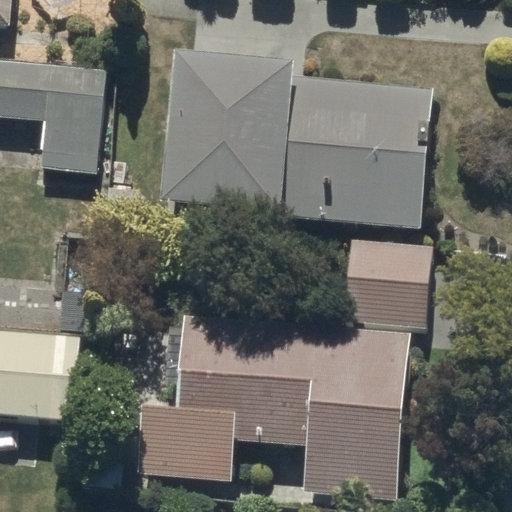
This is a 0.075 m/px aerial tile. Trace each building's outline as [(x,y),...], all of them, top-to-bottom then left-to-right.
[(0,0),(0,33),(12,35),(14,0),(0,0)] [(43,176),(100,181),(109,79),(0,69),(0,125),(47,130),(43,176)] [(424,242),(436,101),(177,78),(165,219),(424,242)] [(348,330),(429,336),(436,256),(354,249),(348,330)] [(307,504),(400,511),(413,345),(187,327),(180,424),(145,422),(140,485),(235,493),(239,451),(311,457),(307,504)] [(0,342),(0,424),(77,430),(83,348),(0,342)]
